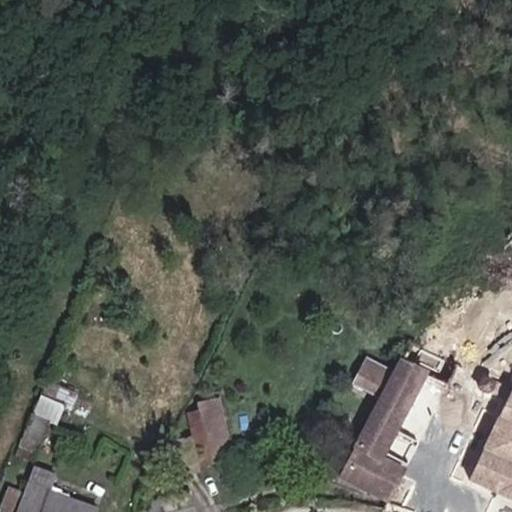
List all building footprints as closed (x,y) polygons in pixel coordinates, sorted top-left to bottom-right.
[(419,376),(427,380),(446,390),(457,370),(409,349),(400,366),(419,376)] [(377,393),(390,364),(370,355),(357,384),(377,393)] [(379,457),(419,376),(400,366),(342,481),(390,505),(406,472),(386,461),(379,457)] [(427,380),(419,376),(379,457),(386,461),(427,380)] [(41,434),(47,419),(65,426),(77,391),(50,381),(32,431),(41,434)] [(511,505),(511,390),(510,395),(483,382),(478,396),(493,402),(495,398),(505,404),(470,488),(511,505)] [(212,419),(222,463),(234,462),(223,408),(199,415),(201,422),(212,419)] [(201,470),(222,463),(212,419),(201,422),(190,425),(201,470)] [(98,511),(99,511),(50,494),(54,482),(33,473),(23,497),(9,492),(0,511),(98,511)] [(168,488),(170,496),(183,492),(181,484),(168,488)] [(157,511),(195,511),(192,501),(157,511)]
